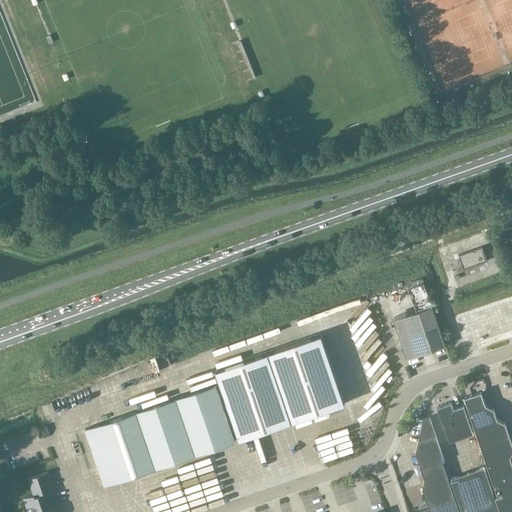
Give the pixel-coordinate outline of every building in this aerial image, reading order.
[(487,259),(482,246),(459,254),(464,268),(487,259)] [(407,358),(445,345),(424,283),(408,288),(416,312),(394,320),(407,358)] [(345,403),(321,333),(215,369),(239,439),(345,403)] [(104,485),(235,441),(215,384),(85,429),(104,485)] [(468,410),(485,405),(481,391),(464,397),(468,410)] [(453,409),(451,402),(437,407),(442,422),(443,422),(449,441),(473,433),(464,405),(453,409)] [(495,497),(499,511),(507,511),(511,510),(511,463),(510,457),(511,451),(511,443),(505,423),(497,419),(493,409),(485,405),(468,410),(497,496),(495,497)] [(421,469),(442,462),(444,461),(429,417),(423,419),(415,452),(421,469)] [(458,511),(454,498),(442,462),(421,469),(424,479),(422,488),(428,507),(413,511),(458,511)] [(499,511),(495,497),(485,467),(484,467),(483,466),(479,468),(480,469),(455,477),(455,476),(451,477),(451,478),(450,478),(461,511),(499,511)] [(56,498),(54,492),(46,472),(28,479),(34,494),(24,497),(28,511),(54,511),(50,500),(56,498)]
